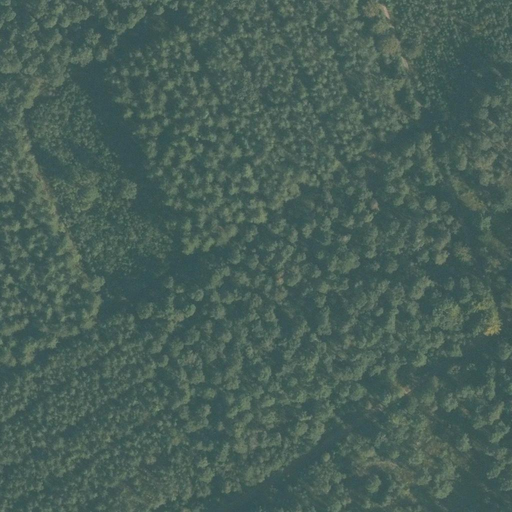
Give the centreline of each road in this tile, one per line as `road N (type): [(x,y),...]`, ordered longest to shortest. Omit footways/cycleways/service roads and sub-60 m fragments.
road 1 (track): [(0,376),(424,118)]
road 2 (track): [(484,341),(228,511)]
road 3 (track): [(426,125),(506,326)]
